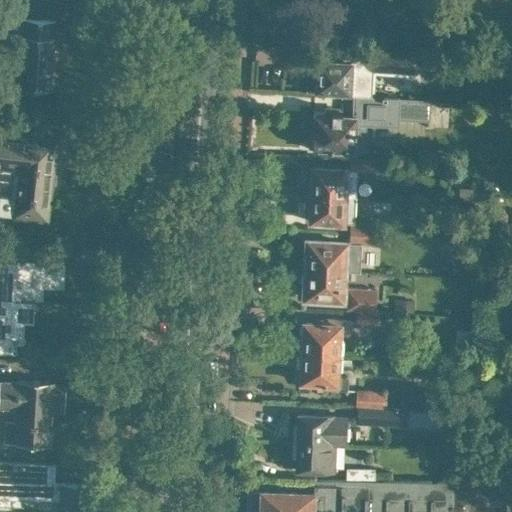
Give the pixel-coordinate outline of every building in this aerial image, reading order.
[(0,0),(0,19),(9,20),(10,18),(10,0),(0,0)] [(21,35),(18,87),(51,89),(54,37),(53,37),(55,20),(27,18),(26,35),(21,35)] [(418,50),(353,48),(352,62),(317,60),(316,65),(308,65),(307,91),(317,91),(317,90),(324,90),(323,93),(374,96),(375,74),(413,76),(413,74),(417,74),(418,50)] [(511,69),(504,69),(503,80),(511,80),(511,69)] [(356,148),(356,117),(356,115),(342,114),(342,111),(313,111),(313,134),(309,134),(308,148),(356,148)] [(0,214),(47,220),(56,141),(0,134),(0,214)] [(375,161),(349,159),(348,169),(375,171),(375,161)] [(312,176),(307,176),(306,193),(344,195),(345,168),(312,167),(312,176)] [(492,184),(481,188),(486,203),(497,199),(492,184)] [(458,188),(458,201),(473,202),(474,189),(458,188)] [(309,220),(351,222),(353,222),(355,196),(344,195),(306,193),(305,211),(310,211),(309,220)] [(351,222),(350,233),(376,234),(377,223),(353,222),(351,222)] [(306,269),(344,271),(359,272),(361,244),(375,245),(376,234),(350,233),(350,243),(307,240),(306,269)] [(0,351),(12,352),(16,352),(16,340),(22,340),(23,320),(32,321),(33,300),(31,300),(31,292),(39,292),(41,261),(21,260),(0,259),(0,351)] [(354,309),(353,311),(379,312),(379,310),(376,310),(378,289),(343,287),(344,271),(306,269),(304,297),(341,299),(341,308),(354,309)] [(299,333),(298,335),(298,351),(339,353),(340,334),(350,334),(351,325),(361,326),(361,321),(379,322),(379,312),(353,311),(353,319),(316,317),(315,322),(303,322),(302,332),(301,332),(299,333)] [(469,346),(470,328),(455,327),(454,345),(469,346)] [(347,377),(337,376),(339,353),(298,351),(297,367),(297,369),(298,370),(300,371),(299,382),(312,382),(312,388),(332,389),(347,389),(347,377)] [(0,406),(15,407),(15,420),(4,420),(2,442),(50,445),(52,409),(64,410),(65,385),(53,384),(53,381),(33,380),(17,379),(17,382),(0,381),(0,406)] [(358,406),(386,407),(387,390),(358,389),(358,406)] [(358,421),(385,422),(386,407),(358,406),(358,421)] [(336,415),(297,414),(296,443),(335,445),(345,445),(346,418),(336,418),(336,415)] [(295,469),(335,471),(335,445),(296,443),(295,469)] [(0,460),(0,482),(21,483),(21,499),(60,501),(59,511),(94,511),(96,484),(79,483),(61,482),(57,482),(58,463),(0,460)] [(347,469),(346,480),(391,481),(391,470),(347,469)] [(482,486),(482,482),(466,482),(391,481),(346,480),(313,479),(312,492),(247,490),(246,511),(504,511),(505,486),(482,486)]
